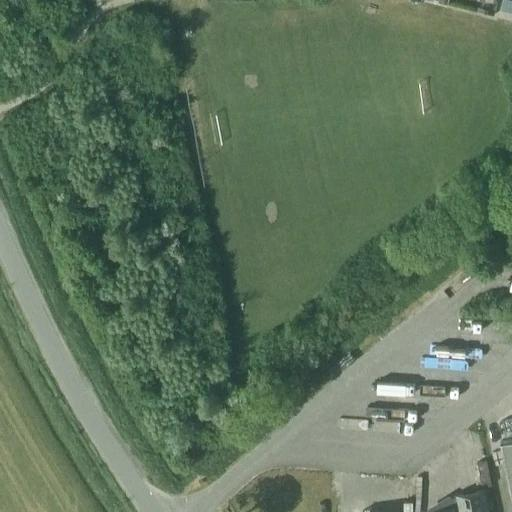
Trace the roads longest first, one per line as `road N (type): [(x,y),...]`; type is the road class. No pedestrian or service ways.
road 1 (unclassified): [(153,511),(60,364),(0,232)]
road 2 (unclassified): [(511,280),(472,280),(263,454)]
road 3 (unclassified): [(511,374),(404,463),(263,454)]
